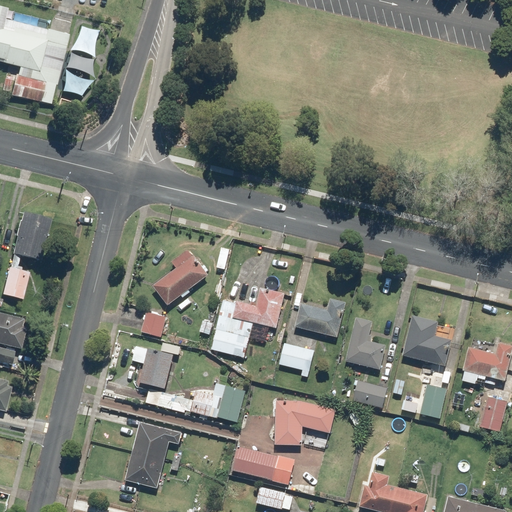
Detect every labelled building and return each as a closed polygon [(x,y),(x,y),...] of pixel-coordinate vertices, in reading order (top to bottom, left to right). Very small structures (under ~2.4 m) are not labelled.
[(9,4),(0,1),(0,55),(41,67),(51,32),(5,19),(9,4)] [(13,255),(40,261),(50,220),(23,213),(13,255)] [(222,248),(217,267),(225,269),(229,250),(222,248)] [(153,285),(168,305),(208,275),(194,255),(192,256),(188,250),(172,261),(177,268),(153,285)] [(8,269),(2,295),(22,300),(28,273),(8,269)] [(260,288),(256,306),(237,301),(233,318),(276,328),(285,293),(260,288)] [(301,303),(295,326),(338,337),(346,303),(330,299),(328,310),(301,303)] [(223,300),(211,349),(245,357),(253,324),(232,319),(236,304),(223,300)] [(166,317),(147,312),(142,332),(161,337),(166,317)] [(0,314),(0,344),(20,350),(26,328),(21,327),(23,320),(0,314)] [(413,315),(409,329),(403,355),(446,366),(452,340),(435,335),(439,322),(413,315)] [(386,345),(368,341),(373,321),(356,317),(346,361),(380,370),(386,345)] [(490,377),(505,380),(511,358),(511,352),(511,345),(498,342),(498,344),(473,338),(471,347),(469,347),(463,370),(465,371),(462,381),(484,386),(486,376),(490,377)] [(309,372),(315,350),(283,342),(277,364),(309,372)] [(14,352),(0,348),(0,362),(11,365),(14,352)] [(149,348),(140,382),(165,388),(173,355),(149,348)] [(0,380),(0,410),(5,412),(11,388),(6,386),(7,382),(0,380)] [(387,388),(358,381),(353,401),(382,408),(387,388)] [(217,418),(218,417),(237,422),(245,391),(217,384),(214,396),(196,391),(191,412),(217,418)] [(447,389),(427,384),(420,414),(440,419),(447,389)] [(507,401),(488,397),(481,427),(500,431),(507,401)] [(336,410),(303,401),(276,401),(276,445),(302,445),(303,426),(330,433),(336,410)] [(140,422),(126,480),(158,488),(169,442),(179,444),(181,432),(140,422)] [(238,447),(232,470),(272,480),(278,456),(238,447)] [(423,511),(427,495),(387,485),(390,476),(372,472),(369,486),(365,485),(359,507),(381,511),(423,511)] [(254,499),(255,483),(245,482),(244,499),(254,499)] [(261,487),(257,503),(282,509),(286,493),(261,487)] [(489,491),(473,487),(471,494),(487,498),(489,491)] [(506,511),(507,511),(448,497),(444,511),(506,511)]
